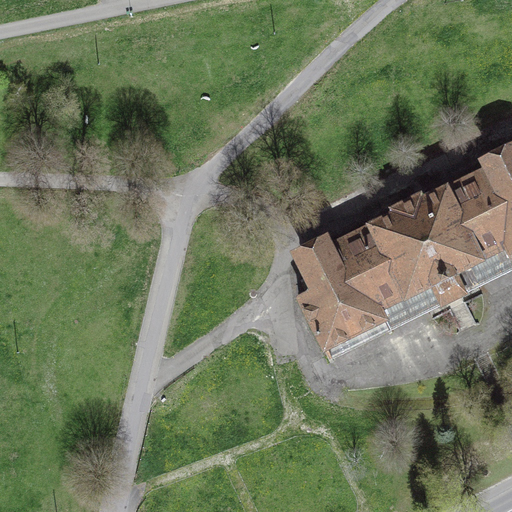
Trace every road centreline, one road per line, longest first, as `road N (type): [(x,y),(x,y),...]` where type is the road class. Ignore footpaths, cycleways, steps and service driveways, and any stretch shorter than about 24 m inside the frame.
road 1 (residential): [(398,0),(190,197),(112,511)]
road 2 (residential): [(163,0),(0,32)]
